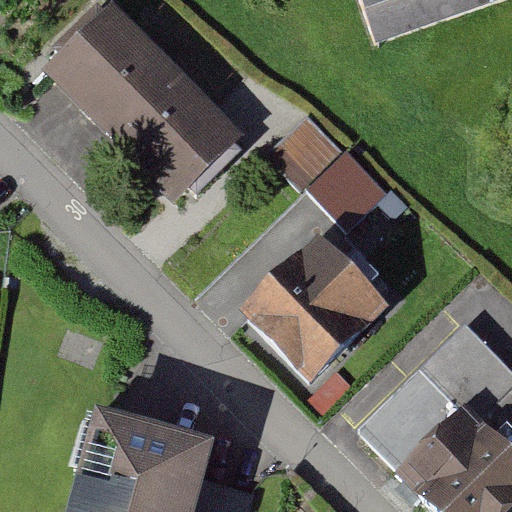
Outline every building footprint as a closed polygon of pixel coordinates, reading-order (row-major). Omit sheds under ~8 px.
[(511,0),(355,0),(372,49),(511,1),(511,0)] [(240,144),(111,23),(46,91),(175,212),(240,144)] [(314,120),(273,156),(300,186),(340,150),(314,120)] [(349,155),(314,195),(356,232),(391,193),(349,155)] [(380,325),(309,258),(236,335),(307,402),(380,325)] [(511,511),(511,379),(473,335),(370,423),(412,471),(388,491),(406,511),(511,511)] [(201,511),(213,467),(94,436),(74,511),(201,511)]
